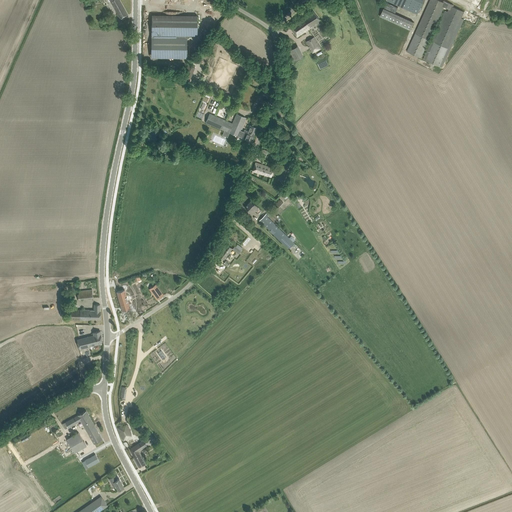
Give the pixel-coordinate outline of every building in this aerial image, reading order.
[(110,0),(111,1),(110,1),(113,6),(114,8),(120,19),(127,14),(119,0),(110,0)] [(387,0),(387,1),(417,14),(423,0),(387,0)] [(429,0),(407,51),(421,58),(444,6),(446,8),(423,59),(442,67),(464,19),(461,18),(464,11),(453,6),(454,5),(443,0),(443,2),(439,0),(429,0)] [(414,22),(383,9),(380,17),(410,31),(414,22)] [(290,27),(293,31),(297,37),(308,29),(308,28),(320,20),(316,14),(313,10),(308,14),(309,14),(290,27)] [(197,16),(152,15),(151,57),(187,58),(187,36),(197,36),(197,16)] [(314,37),(306,41),(313,53),(320,49),(314,37)] [(298,45),(294,47),(298,58),(302,56),(298,45)] [(188,65),(182,79),(188,82),(195,68),(188,65)] [(237,114),(233,124),(210,114),(206,123),(236,135),(251,142),(257,128),(250,125),(248,131),(244,130),(244,132),(240,130),(245,120),(246,120),(246,118),(237,114)] [(279,179),(285,181),(291,163),(285,160),(279,179)] [(253,171),(257,173),(263,174),(271,177),(274,169),(255,163),(253,171)] [(245,207),(248,211),(250,212),(252,210),(254,212),(259,208),(251,201),(245,207)] [(289,248),(294,243),(289,238),(288,236),(267,216),(268,215),(267,213),(265,215),(259,220),(286,246),(286,245),(289,248)] [(218,255),(222,258),(224,259),(232,248),(226,244),(218,255)] [(151,287),(158,299),(164,295),(157,283),(151,287)] [(79,294),(77,294),(78,300),(93,298),(92,290),(78,291),(79,294)] [(124,290),(117,292),(122,311),(125,310),(124,307),(129,305),(124,290)] [(67,310),(67,320),(90,320),(90,319),(95,319),(100,319),(101,310),(100,305),(94,305),(94,310),(87,310),(84,310),(84,309),(83,309),(83,310),(80,310),(67,310)] [(136,316),(143,311),(140,306),(132,310),(136,316)] [(94,336),(77,340),(80,350),(80,349),(102,343),(101,334),(100,331),(95,332),(93,333),(94,336)] [(62,424),(65,428),(65,429),(81,420),(94,443),(102,439),(86,411),(62,424)] [(121,426),(117,428),(122,439),(128,437),(127,434),(130,433),(127,425),(122,427),(121,426)] [(0,486),(4,493),(34,476),(75,453),(86,446),(78,432),(67,439),(26,463),(25,462),(0,476),(0,486)] [(143,440),(130,449),(134,458),(133,458),(139,467),(143,465),(146,463),(139,450),(146,445),(146,444),(152,440),(153,442),(155,440),(150,434),(142,439),(143,440)] [(95,454),(84,460),(88,467),(99,461),(95,454)] [(115,476),(109,479),(112,483),(114,486),(116,485),(118,490),(124,488),(119,479),(117,480),(115,476)] [(95,502),(80,511),(97,511),(107,505),(105,503),(99,507),(95,502)]
